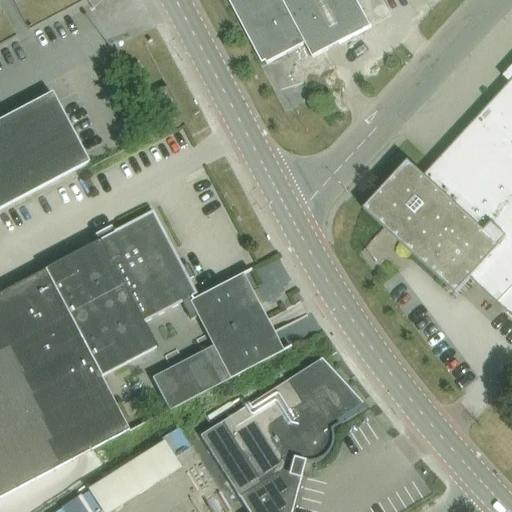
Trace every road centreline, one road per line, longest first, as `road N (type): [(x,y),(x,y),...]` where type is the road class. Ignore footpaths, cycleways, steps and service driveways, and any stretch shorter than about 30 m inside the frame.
road 1 (tertiary): [(487,489),(342,312),(290,221)]
road 2 (unclassified): [(290,221),(495,0)]
road 3 (tertiary): [(290,221),(173,0)]
